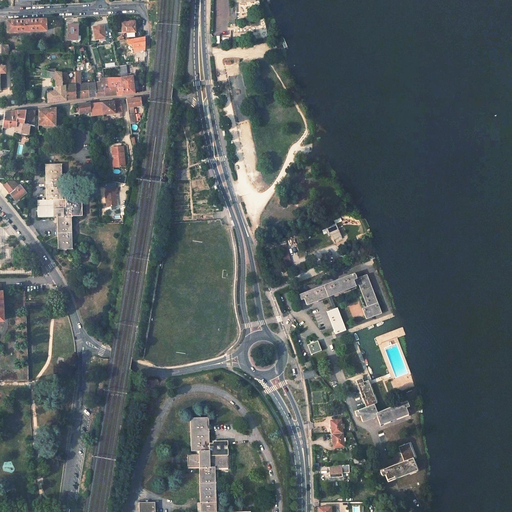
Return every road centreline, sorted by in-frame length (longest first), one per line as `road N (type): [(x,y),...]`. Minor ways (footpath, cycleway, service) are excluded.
road 1 (primary): [(268,336),(213,126),(200,2)]
road 2 (primary): [(201,109),(239,235),(248,340)]
road 3 (residential): [(81,340),(64,511)]
road 4 (residential): [(0,202),(55,275),(81,340)]
road 5 (unclassified): [(218,363),(153,371),(81,340)]
road 6 (residential): [(0,109),(143,94)]
road 7 (primary): [(303,501),(304,444),(279,365)]
road 8 (primary): [(258,376),(293,434),(303,501)]
road 9 (residential): [(100,8),(138,7),(145,15),(143,94)]
